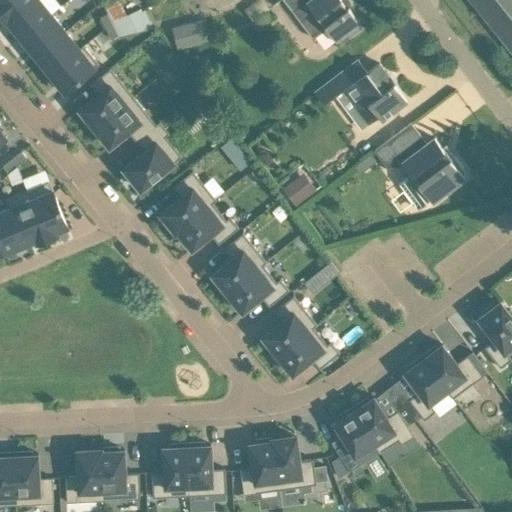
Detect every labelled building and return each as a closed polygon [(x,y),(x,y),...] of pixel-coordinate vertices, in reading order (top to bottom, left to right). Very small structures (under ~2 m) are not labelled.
[(0,0),(0,13),(6,20),(30,0),(0,0)] [(21,37),(52,12),(41,0),(30,0),(6,20),(6,21),(8,20),(21,37)] [(112,19),(126,13),(120,0),(109,0),(105,2),(112,19)] [(284,0),(313,38),(327,27),(336,40),(346,32),(349,36),(361,27),(358,23),(360,21),(344,0),(284,0)] [(511,0),(472,0),(511,49),(511,0)] [(126,13),(112,19),(121,35),(136,31),(153,27),(145,9),(141,10),(140,8),(127,13),(126,13)] [(36,55),(66,30),(52,12),(21,37),(36,55)] [(113,24),(108,13),(100,16),(106,27),(113,24)] [(202,18),(172,26),(178,48),(190,45),(186,32),(205,28),(202,18)] [(119,34),(113,24),(106,27),(111,38),(119,34)] [(50,72),(84,45),(84,44),(80,47),(66,30),(36,55),(50,72)] [(65,91),(99,64),(84,45),(50,72),(65,91)] [(368,71),(367,70),(358,58),(315,91),(324,103),(349,83),(356,92),(350,96),(369,122),(379,115),(382,120),(408,100),(379,62),(368,71)] [(93,129),(134,96),(111,67),(90,83),(99,93),(80,109),(80,110),(81,109),(84,114),(82,116),(93,129)] [(201,88),(190,96),(196,103),(198,102),(207,94),(201,88)] [(137,140),(160,121),(160,120),(156,123),(134,96),(93,129),(103,142),(105,140),(109,144),(109,145),(110,146),(128,130),(137,140)] [(165,169),(182,155),(166,135),(170,132),(160,121),(137,140),(145,150),(124,167),(128,172),(126,174),(134,185),(137,183),(141,188),(151,181),(153,183),(167,172),(165,169)] [(433,201),(465,176),(463,173),(467,171),(454,154),(451,157),(435,136),(427,142),(411,121),(374,149),(391,171),(403,162),(415,177),(402,186),(419,208),(431,199),(433,201)] [(250,159),(232,136),(221,145),(240,168),(250,159)] [(27,157),(22,150),(12,158),(17,165),(27,157)] [(376,161),(370,153),(354,166),(360,173),(376,161)] [(8,172),(17,165),(12,158),(3,166),(8,172)] [(177,229),(216,198),(193,170),(173,186),(181,196),(162,211),(164,213),(162,214),(163,216),(165,214),(170,220),(168,221),(169,223),(171,221),(175,227),(173,228),(175,230),(176,228),(177,229)] [(304,172),(284,185),(296,203),(316,190),(304,172)] [(50,180),(28,189),(48,238),(49,237),(57,233),(56,230),(68,226),(50,180)] [(48,238),(28,189),(6,198),(25,243),(36,238),(37,241),(46,238),(48,238)] [(25,243),(6,198),(9,207),(0,210),(0,241),(4,252),(25,243)] [(217,199),(216,198),(177,229),(179,231),(177,233),(186,245),(188,243),(192,248),(211,233),(219,243),(239,227),(230,215),(226,218),(213,202),(217,199)] [(225,294),(266,260),(243,232),(223,248),(231,258),(212,273),(213,274),(217,279),(215,280),(225,294)] [(267,261),(266,260),(225,294),(236,307),(238,305),(242,309),(241,309),(242,310),(261,295),(269,305),(289,289),(280,278),(277,281),(263,264),(267,261)] [(276,356),(317,323),(294,294),(274,311),(282,321),(263,336),(264,337),(268,341),(265,343),(276,356)] [(495,338),(485,346),(500,366),(511,358),(509,354),(511,351),(511,315),(501,301),(495,305),(493,302),(482,310),(484,313),(479,317),(495,338)] [(318,324),(317,323),(276,356),(287,369),(289,367),(292,372),(293,373),(312,358),(320,368),(340,351),(331,340),(327,343),(314,327),(318,324)] [(435,344),(422,354),(448,389),(447,389),(453,397),(483,375),(488,371),(473,350),(467,354),(457,362),(442,343),(440,345),(437,347),(435,344)] [(447,389),(448,389),(422,354),(421,355),(408,365),(410,367),(405,371),(419,390),(409,398),(424,419),(436,410),(430,402),(447,389)] [(398,409),(387,416),(374,395),(373,396),(373,397),(370,399),(368,399),(367,397),(353,406),(381,450),(399,438),(402,443),(414,435),(398,409)] [(350,470),(381,450),(353,406),(338,415),(340,417),(335,420),(334,421),(347,441),(346,442),(336,448),(350,470)] [(297,436),(294,436),(294,434),(292,434),(293,436),(286,437),(285,435),(283,435),(284,437),(277,439),(276,436),(275,437),(275,439),(274,439),(280,488),(317,483),(315,475),(313,458),(301,459),(300,459),(297,436)] [(274,439),(271,439),(270,436),(255,438),(256,441),(250,442),(253,466),(241,468),(244,493),(280,488),(274,439)] [(210,444),(204,444),(204,441),(187,442),(190,494),(226,492),(225,467),(212,467),(211,443),(210,443),(210,444)] [(153,496),(190,494),(187,442),(170,443),(171,446),(165,446),(164,446),(165,470),(152,471),(153,496)] [(125,448),(119,448),(119,445),(104,446),(104,449),(101,449),(104,499),(140,497),(139,472),(126,472),(125,448)] [(101,449),(100,450),(99,447),(98,447),(98,450),(91,450),(90,448),(89,448),(89,450),(82,450),(82,448),(80,448),(80,450),(77,451),(78,468),(79,475),(66,475),(67,501),(104,499),(101,449)] [(37,453),(32,453),(31,450),(15,451),(17,504),(54,502),(53,476),(46,476),(40,477),(38,452),(37,452),(37,453)] [(0,504),(17,504),(15,451),(0,452),(0,451),(0,504)] [(328,481),(326,466),(314,468),(315,475),(317,483),(328,481)]
